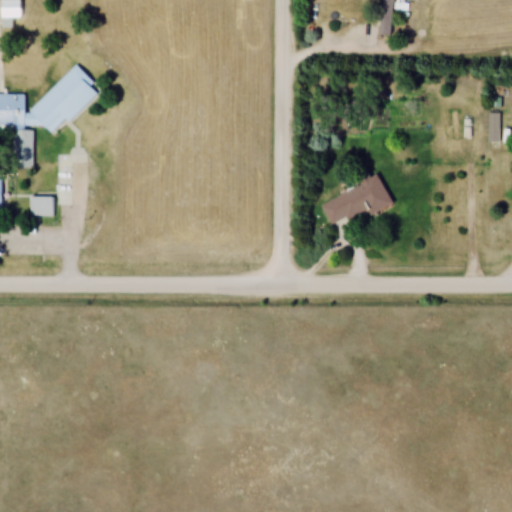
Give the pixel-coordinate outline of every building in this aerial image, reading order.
[(393,0),(377,0),(377,35),(393,35),(393,0)] [(0,211),(1,212),(1,179),(0,179),(0,129),(15,129),(15,142),(20,149),(32,140),(32,127),(43,127),(48,134),(66,120),(101,93),(80,66),(27,107),(25,105),(25,94),(0,93),(0,211)] [(496,141),(496,123),(486,123),(486,141),(496,141)] [(391,202),(381,177),(321,202),(331,228),(391,202)] [(28,197),(28,216),(53,217),(53,198),(28,197)]
